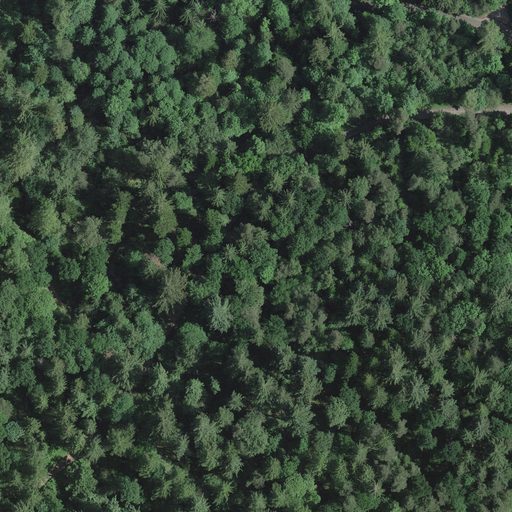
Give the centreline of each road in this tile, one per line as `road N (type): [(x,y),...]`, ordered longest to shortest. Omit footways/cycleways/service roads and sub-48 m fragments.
road 1 (track): [(272,176),(233,214),(102,433),(52,481),(0,505)]
road 2 (track): [(511,111),(385,121),(315,148),(272,176)]
road 3 (track): [(0,212),(97,347),(124,355),(155,350)]
road 4 (unclassified): [(303,0),(444,13),(511,39)]
